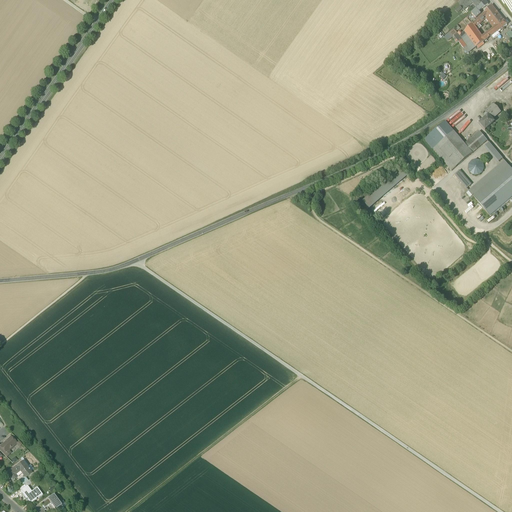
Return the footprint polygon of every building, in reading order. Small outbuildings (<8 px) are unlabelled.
[(485,0),(477,0),(480,4),(476,7),(476,8),(476,9),(477,9),(478,8),(480,10),(483,7),(488,3),(485,0)] [(491,5),(472,23),(475,27),(479,23),(481,21),(486,16),(489,20),(497,12),(491,5)] [(480,14),(477,9),(476,9),(471,13),(476,18),(480,14)] [(491,30),(494,34),(498,31),(507,24),(504,20),(497,12),(489,20),(494,27),(491,30)] [(472,23),(464,32),(475,48),(485,41),(481,36),(477,30),(475,27),(472,23)] [(454,36),(457,33),(454,29),(449,33),(453,37),(454,36)] [(460,36),(461,37),(467,46),(463,48),(467,53),(475,48),(464,32),(462,33),(460,35),(460,36)] [(453,37),(449,33),(443,37),(447,42),(452,37),(453,37)] [(458,42),(463,48),(467,46),(461,37),(457,40),(458,42)] [(484,114),(486,117),(488,115),(492,120),(500,112),(494,105),(485,112),(485,113),(484,114)] [(461,124),(467,119),(459,109),(454,114),(459,120),(458,121),(461,124)] [(495,122),(492,120),(488,115),(486,117),(479,124),(485,131),(495,122)] [(451,171),(472,153),(464,144),(445,121),(424,139),(451,171)] [(479,131),(464,144),(472,153),(487,141),(479,131)] [(485,146),(499,162),(502,159),(489,143),(485,146)] [(470,173),(474,175),(478,175),(482,172),(483,168),(483,164),(480,161),(476,160),(471,161),(469,164),(468,169),(470,173)] [(468,191),(473,197),(509,166),(504,161),(468,191)] [(511,197),(511,170),(509,166),(473,197),(490,216),(511,197)] [(363,201),(369,208),(407,176),(401,168),(363,201)] [(454,175),(466,189),(470,186),(458,172),(454,175)] [(5,452),(7,454),(8,453),(9,452),(17,444),(10,438),(0,448),(5,452)] [(20,471),(26,479),(32,474),(23,463),(12,471),(15,475),(20,471)] [(10,479),(12,482),(17,478),(15,475),(12,471),(8,474),(11,478),(10,479)] [(27,487),(26,488),(28,490),(23,494),(22,495),(26,501),(26,500),(27,502),(28,501),(30,504),(36,500),(38,499),(43,496),(37,489),(31,493),(31,492),(27,487)] [(41,505),(43,508),(44,510),(45,509),(51,505),(52,506),(56,511),(58,511),(63,509),(54,496),(41,505)]
